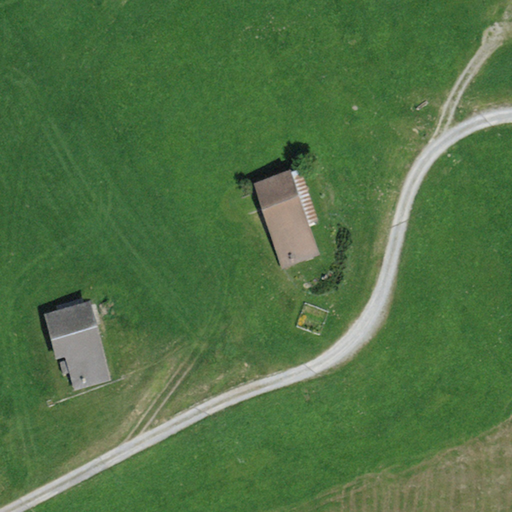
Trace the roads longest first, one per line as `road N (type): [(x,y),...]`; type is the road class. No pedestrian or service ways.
road 1 (track): [(6,511),(195,411),(338,353),(380,302),(413,181),(430,156),(459,129),(511,116)]
road 2 (track): [(442,146),(452,101),(506,26)]
